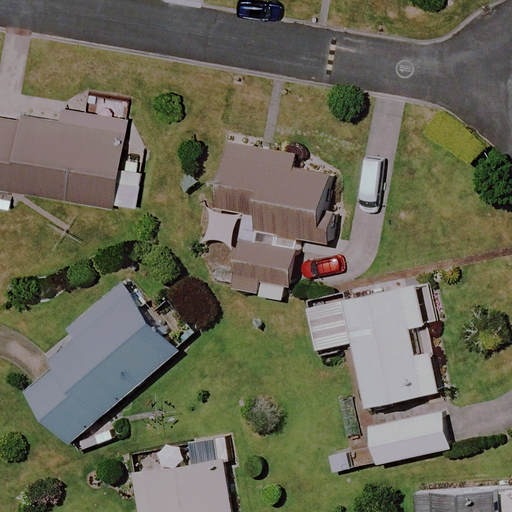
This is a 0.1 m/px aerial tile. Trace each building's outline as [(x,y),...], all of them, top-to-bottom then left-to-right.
[(0,109),(0,179),(119,199),(133,111),(68,100),(65,114),(29,108),(28,114),(0,109)] [(301,151),(236,140),(225,204),(265,210),(262,228),(335,239),(340,207),(332,206),(337,171),(299,165),(301,151)] [(304,244),(249,235),(241,284),(265,288),(267,278),(298,283),(304,244)] [(423,280),(317,304),(327,346),(364,338),(379,402),(447,387),(439,352),(427,355),(420,323),(432,320),(423,280)] [(35,388),(79,439),(187,347),(130,281),(77,327),(82,333),(58,353),(65,362),(35,388)] [(450,409),(379,426),(387,461),(458,445),(450,409)] [(239,511),(230,455),(141,470),(147,511),(239,511)] [(511,511),(511,484),(423,490),(424,511),(511,511)]
